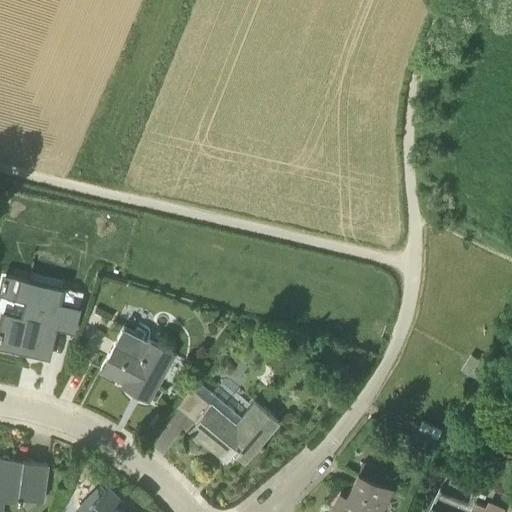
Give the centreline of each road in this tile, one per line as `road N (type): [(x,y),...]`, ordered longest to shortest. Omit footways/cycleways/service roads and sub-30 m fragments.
road 1 (unclassified): [(415,264),(0,164)]
road 2 (residential): [(259,511),(360,401),(395,345),(415,264)]
road 3 (unclassified): [(415,264),(408,111),(450,0)]
road 4 (residential): [(0,404),(115,445),(188,511)]
